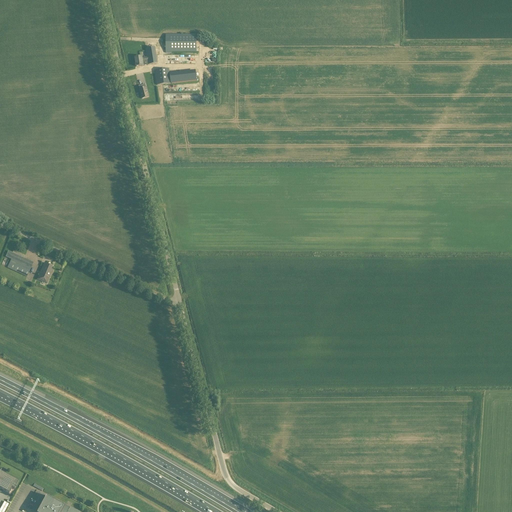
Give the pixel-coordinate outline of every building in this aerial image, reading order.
[(165,53),(171,53),(171,52),(196,52),(196,34),(166,34),(165,53)] [(135,58),(136,66),(148,65),(157,63),(154,47),(145,49),(147,57),(142,58),(142,56),(135,58)] [(157,85),(170,83),(169,69),(155,70),(157,85)] [(170,74),(171,83),(197,81),(196,71),(170,74)] [(142,99),(149,97),(146,87),(139,89),(142,99)] [(25,280),(33,263),(8,251),(5,257),(11,259),(7,267),(21,274),(20,277),(25,280)] [(47,283),(51,274),(49,273),(52,266),(44,263),(37,279),(47,283)] [(17,482),(0,472),(0,471),(0,470),(0,489),(9,494),(12,488),(14,490),(15,487),(14,486),(17,482)] [(76,511),(64,506),(46,496),(36,511),(76,511)]
